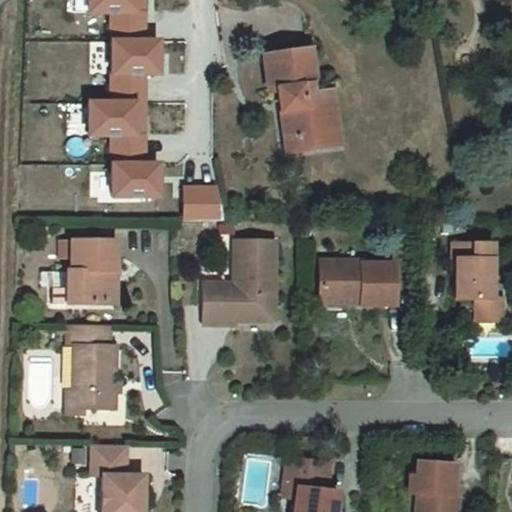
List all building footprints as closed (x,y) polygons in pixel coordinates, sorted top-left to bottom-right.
[(135,14),(134,0),(89,0),(90,15),(113,15),(135,14)] [(134,0),(135,14),(113,15),(113,45),(144,44),(143,0),(134,0)] [(318,79),(312,43),(263,50),(267,87),(275,86),(281,140),(296,138),(298,151),(328,146),(320,90),(314,91),(312,82),(318,79)] [(159,76),(158,44),(144,44),(113,45),(113,76),(145,76),(159,76)] [(145,76),(113,76),(113,105),(136,105),(136,136),(114,136),(114,166),(146,165),(145,76)] [(330,89),(320,90),(328,146),(337,144),(330,89)] [(136,136),(136,105),(113,105),(91,105),(91,137),(114,136),(136,136)] [(283,153),(298,151),(296,138),(281,140),(283,153)] [(160,198),(159,165),(146,165),(114,166),(114,198),(160,198)] [(223,220),(218,190),(186,190),(187,219),(223,220)] [(114,277),(115,241),(67,240),(66,272),(59,272),(58,304),(102,304),(102,277),(114,277)] [(277,321),(278,247),(233,244),(231,288),(208,288),(205,330),(240,331),(241,320),(277,321)] [(455,263),(454,300),(476,300),(475,323),(502,323),(502,299),(492,299),(493,244),(449,244),(449,259),(455,263)] [(396,307),(397,267),(368,267),(367,258),(323,259),(323,297),(359,298),(360,308),(396,307)] [(114,277),(102,277),(102,304),(114,305),(114,277)] [(359,298),(323,297),(323,309),(360,308),(359,298)] [(111,325),(57,323),(57,333),(67,334),(67,345),(73,345),(71,389),(83,401),(82,408),(88,408),(114,409),(116,345),(110,345),(111,325)] [(63,419),(88,420),(88,408),(82,408),(83,401),(71,389),(64,389),(63,419)] [(84,444),(83,468),(98,468),(96,511),(132,511),(134,469),(122,469),(123,445),(84,444)] [(334,511),(337,493),(326,492),(329,464),(287,459),(284,487),(296,489),(293,511),(334,511)] [(454,493),(456,465),(419,463),(418,476),(411,475),(410,492),(417,492),(415,511),(458,511),(459,505),(449,504),(449,493),(454,493)]
